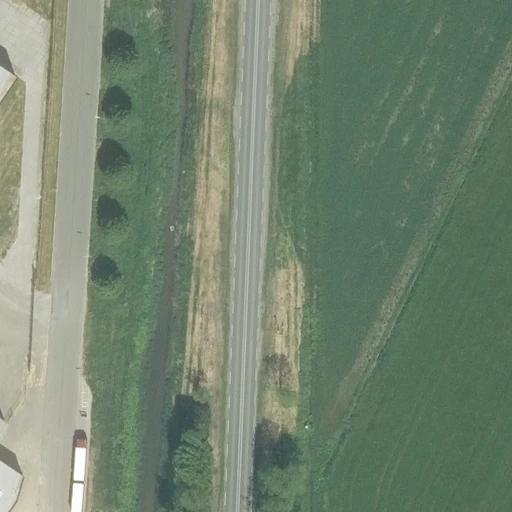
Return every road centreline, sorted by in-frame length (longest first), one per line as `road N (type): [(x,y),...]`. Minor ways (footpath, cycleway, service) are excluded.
road 1 (unclassified): [(56,511),(87,0)]
road 2 (primary): [(257,0),(236,511)]
